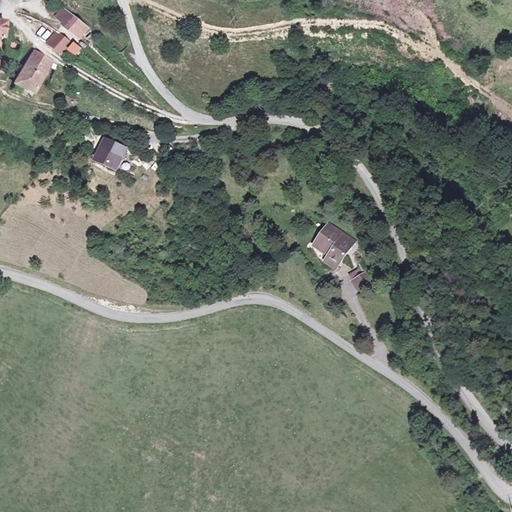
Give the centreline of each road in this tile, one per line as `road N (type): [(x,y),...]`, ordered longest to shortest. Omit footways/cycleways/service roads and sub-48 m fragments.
road 1 (residential): [(122,0),(150,75),(191,115),(299,122),(342,149),(387,217),(460,389),(511,448)]
road 2 (residential): [(511,496),(424,400),(279,304),(244,300),(161,319),(126,317),(0,272)]
road 3 (track): [(506,110),(454,67),(398,36),(355,26),(242,36),(145,0)]
road 4 (track): [(204,120),(136,106),(31,41),(7,14)]
road 5 (track): [(79,113),(191,139),(238,120)]
